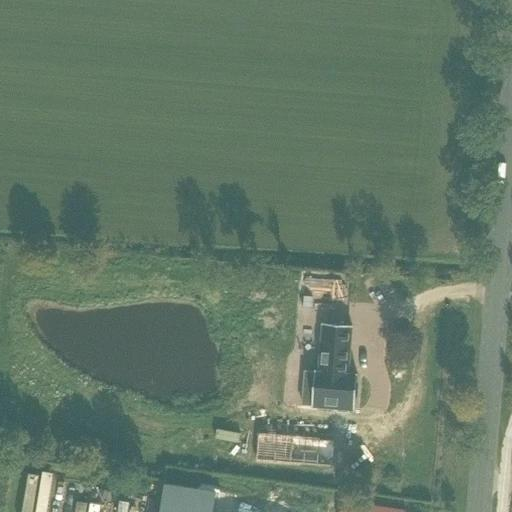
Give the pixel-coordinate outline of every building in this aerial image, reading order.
[(195,305),(207,306),(208,289),(196,288),(195,305)] [(304,371),(302,405),(312,406),(336,408),(338,411),(348,412),(350,409),(355,410),(356,398),(357,383),(358,375),(348,374),(350,348),(352,325),(323,323),(319,371),(315,371),(304,371)] [(258,433),(256,460),(331,466),(333,439),(258,433)] [(164,484),(159,511),(213,511),(216,492),(164,484)] [(342,500),(339,511),(405,511),(406,510),(342,500)]
